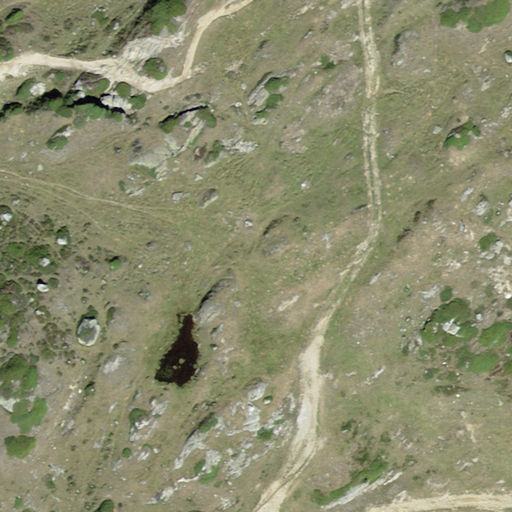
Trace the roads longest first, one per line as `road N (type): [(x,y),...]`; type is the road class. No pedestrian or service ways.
road 1 (track): [(267,511),(304,436),(309,347),(375,225),(364,0)]
road 2 (track): [(511,501),(448,499),(390,511)]
